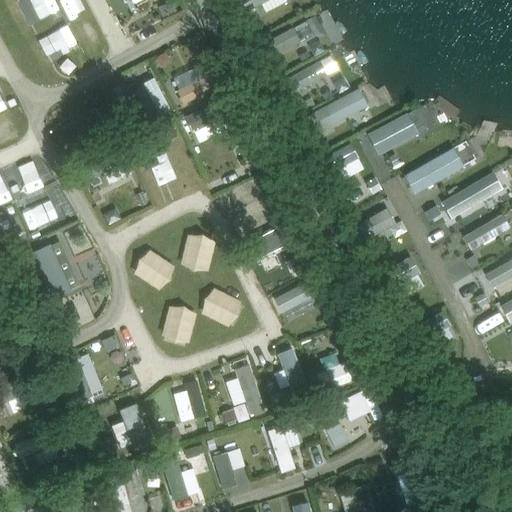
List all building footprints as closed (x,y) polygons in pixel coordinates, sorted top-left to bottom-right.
[(22,0),(29,19),(58,9),(55,0),(22,0)] [(236,25),(287,1),(285,0),(227,0),(225,1),(236,25)] [(158,7),(162,17),(175,11),(171,2),(158,7)] [(72,20),(79,39),(93,33),(87,15),(72,20)] [(47,56),(77,39),(68,24),(38,40),(47,56)] [(294,24),(260,39),(267,56),(301,41),(294,24)] [(169,61),(164,51),(155,56),(161,66),(169,61)] [(299,97),(341,75),(329,53),(287,75),(299,97)] [(274,63),(263,69),(268,77),(279,71),(274,63)] [(206,93),(195,67),(172,76),(182,103),(206,93)] [(154,115),(167,110),(156,75),(143,79),(154,115)] [(274,100),(283,96),(277,85),(269,90),(274,100)] [(315,130),(368,110),(360,89),(307,109),(315,130)] [(107,104),(98,92),(91,97),(99,109),(107,104)] [(0,112),(0,136),(13,129),(3,111),(0,112)] [(407,113),(367,134),(378,155),(418,134),(407,113)] [(161,132),(165,140),(177,135),(174,127),(161,132)] [(313,135),(306,139),(310,147),(319,143),(314,134),(313,135)] [(351,141),(319,157),(332,183),(364,167),(351,141)] [(249,146),(240,150),(245,162),(254,158),(249,146)] [(452,146),(401,171),(411,192),(462,167),(452,146)] [(167,154),(147,162),(157,186),(177,178),(167,154)] [(105,181),(129,172),(125,161),(101,169),(105,181)] [(6,174),(17,197),(36,187),(25,165),(6,174)] [(0,169),(0,204),(11,201),(1,170),(0,169)] [(440,197),(449,215),(502,188),(493,170),(440,197)] [(100,189),(110,206),(140,190),(131,172),(100,189)] [(31,225),(57,215),(50,195),(23,205),(31,225)] [(390,227),(394,235),(405,230),(391,202),(354,220),(363,239),(390,227)] [(0,215),(10,233),(27,224),(17,206),(0,215)] [(435,206),(424,212),(429,220),(440,214),(435,206)] [(502,213),(461,233),(468,248),(509,228),(502,213)] [(211,268),(212,235),(183,234),(182,267),(211,268)] [(49,244),(17,259),(38,305),(71,291),(49,244)] [(160,289),(175,265),(145,246),(130,271),(160,289)] [(475,254),(467,259),(471,266),(479,261),(475,254)] [(492,287),(511,276),(511,254),(483,270),(492,287)] [(395,301),(424,287),(410,255),(380,269),(395,301)] [(198,313),(231,323),(239,296),(207,286),(198,313)] [(73,331),(97,313),(80,290),(56,307),(73,331)] [(483,293),(475,298),(480,307),(488,302),(483,293)] [(511,295),(497,303),(506,320),(511,316),(511,295)] [(169,302),(159,334),(186,343),(196,310),(169,302)] [(39,309),(45,322),(57,317),(51,304),(39,309)] [(410,322),(423,350),(455,335),(443,307),(410,322)] [(360,343),(355,329),(337,336),(342,349),(360,343)] [(293,346),(274,351),(279,368),(273,370),(278,386),(302,379),(293,346)] [(79,397),(103,388),(89,350),(65,359),(79,397)] [(330,388),(344,380),(335,364),(321,372),(330,388)] [(193,418),(205,416),(200,379),(187,380),(193,418)] [(188,389),(174,391),(177,417),(191,415),(188,389)] [(360,390),(329,406),(335,418),(346,413),(349,419),(369,409),(360,390)] [(270,395),(273,404),(286,400),(283,391),(270,395)] [(121,420),(110,424),(119,449),(149,437),(135,400),(116,408),(121,420)] [(226,424),(236,420),(232,408),(222,412),(226,424)] [(295,413),(299,424),(309,420),(305,410),(295,413)] [(332,413),(321,417),(325,428),(331,426),(334,419),(332,413)] [(294,424),(284,426),(287,445),(297,444),(294,424)] [(283,425),(267,428),(276,471),(292,468),(283,425)] [(178,427),(164,431),(167,443),(181,439),(178,427)] [(213,439),(206,441),(209,450),(216,448),(213,439)] [(187,459),(199,455),(197,446),(184,450),(187,459)] [(236,486),(233,467),(243,466),(240,448),(215,452),(220,488),(236,486)] [(137,475),(153,470),(150,459),(134,463),(137,475)] [(164,471),(172,499),(201,491),(192,462),(164,471)] [(107,480),(115,511),(145,511),(134,473),(107,480)] [(372,511),(364,484),(338,492),(343,511),(372,511)] [(289,503),(291,511),(310,511),(307,498),(289,503)]
